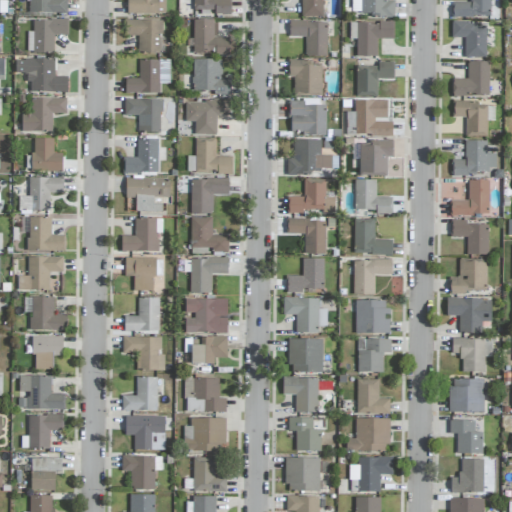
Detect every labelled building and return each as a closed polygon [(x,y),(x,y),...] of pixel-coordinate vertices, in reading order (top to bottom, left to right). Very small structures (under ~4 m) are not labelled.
[(30,0),(30,13),(66,14),(66,0),(30,0)] [(127,0),(127,14),(165,14),(165,0),(127,0)] [(193,0),(193,11),(209,10),(209,14),(229,14),(229,0),(193,0)] [(322,0),(301,0),(301,17),(322,17),(322,0)] [(388,0),(360,0),(360,17),(394,18),(394,1),(389,0),(388,0)] [(489,0),(469,0),(470,3),(452,2),(452,17),(490,18),(489,0)] [(53,53),(53,35),(67,36),(68,20),(33,20),(33,32),(28,32),(27,53),(53,53)] [(164,53),(164,38),(161,38),(161,21),(126,20),(126,36),(137,36),(137,53),(164,53)] [(213,21),(193,20),(192,54),(229,55),(229,38),(213,37),(213,21)] [(326,57),(327,22),(289,21),(289,37),(305,37),(304,56),(326,57)] [(377,57),(376,40),(393,39),(392,23),(350,23),(350,39),(356,39),(356,57),(377,57)] [(452,38),(464,38),(464,58),(486,57),(485,23),(451,24),(452,38)] [(29,92),(67,93),(67,77),(54,76),(55,60),(16,59),(15,73),(29,74),(29,92)] [(125,94),(159,93),(159,84),(170,83),(169,60),(138,61),(138,78),(125,79),(125,94)] [(229,96),(229,78),(221,78),(222,61),(193,60),(192,91),(215,91),(215,95),(229,96)] [(321,62),(288,61),(287,77),(294,77),(293,95),(320,95),(321,62)] [(378,66),(356,66),(356,97),(377,97),(377,80),(392,80),(392,62),(378,63),(378,66)] [(489,62),(467,62),(467,79),(452,79),(452,96),(488,96),(489,62)] [(21,132),(52,133),(52,114),(66,114),(66,99),(31,99),(30,114),(21,114),(21,132)] [(138,116),(138,133),(161,134),(161,101),(125,100),(125,116),(138,116)] [(326,106),(318,105),(318,101),(290,100),(289,134),(325,136),(326,106)] [(194,135),(216,135),(217,116),(230,116),(230,101),(186,101),(185,122),(194,122),(194,135)] [(387,101),(354,101),(354,136),(392,136),(392,122),(375,122),(375,119),(387,118),(387,101)] [(487,137),(486,121),(494,121),(493,103),(452,104),(453,117),(465,117),(465,137),(487,137)] [(231,174),(231,157),(215,157),(216,139),(195,138),(194,161),(188,161),(187,173),(231,174)] [(62,172),(62,153),(53,153),(53,139),(32,139),(32,172),(62,172)] [(123,158),(122,173),(157,174),(158,140),(136,140),(136,158),(123,158)] [(320,140),(293,141),(293,159),(287,159),(287,173),(331,172),(331,156),(321,156),(320,140)] [(386,176),(387,158),(391,158),(392,142),(353,141),(352,160),(359,160),(359,175),(386,176)] [(486,142),(465,141),(464,160),(451,160),(451,176),(476,176),(476,172),(488,173),(488,168),(495,168),(496,154),(486,154),(486,142)] [(62,194),(63,178),(29,178),(29,211),(49,212),(49,193),(62,194)] [(125,198),(136,199),(135,212),(161,212),(162,204),(153,204),(153,198),(169,198),(169,180),(126,179),(125,198)] [(191,214),(212,214),(212,195),(228,195),(228,179),(190,180),(191,214)] [(325,180),(303,179),(303,197),(287,197),(287,214),(303,214),(303,211),(334,212),(334,198),(324,197),(325,180)] [(488,180),(468,181),(468,201),(450,201),(450,216),(489,215),(488,180)] [(375,181),(355,181),(354,211),(376,211),(376,215),(391,215),(391,198),(375,198),(375,181)] [(64,236),(51,235),(51,218),(28,218),(27,252),(64,252),(64,236)] [(228,236),(211,236),(211,218),(190,218),(191,254),(210,254),(210,253),(228,252),(228,236)] [(120,252),(157,252),(157,234),(161,234),(162,219),(134,219),(134,236),(121,236),(120,252)] [(286,234),(304,235),(303,254),(324,255),(325,221),(286,219),(286,234)] [(353,255),(391,255),(392,241),(374,240),(374,220),(354,220),(353,255)] [(488,225),(466,225),(466,221),(450,221),(450,238),(466,238),(466,255),(488,256),(488,225)] [(63,257),(28,257),(27,276),(18,276),(18,290),(48,291),(48,272),(62,273),(63,257)] [(190,258),(189,293),(211,293),(211,274),(227,274),(227,259),(190,258)] [(133,291),(152,291),(152,277),(162,277),(162,259),(124,259),(124,277),(133,277),(133,291)] [(323,259),(302,259),(301,277),(285,277),(285,293),(302,293),(302,289),(323,290),(323,259)] [(373,295),(373,275),(390,275),(391,260),(353,260),(353,295),(373,295)] [(449,295),(467,295),(467,290),(486,290),(486,260),(459,260),(459,278),(449,277),(449,295)] [(53,297),(30,298),(31,331),(66,330),(66,315),(53,315),(53,297)] [(158,332),(158,299),(138,298),(137,317),(124,316),(123,332),(158,332)] [(326,309),(318,309),(318,299),(283,298),(282,315),(295,315),(295,333),(317,334),(317,327),(326,327),(326,309)] [(226,334),(227,300),(184,299),(184,313),(193,313),(193,319),(183,319),(183,333),(226,334)] [(446,316),(459,316),(458,333),(481,334),(481,322),(490,322),(491,300),(446,299),(446,316)] [(354,334),(388,334),(388,301),(355,300),(354,334)] [(62,336),(33,337),(33,370),(53,369),(52,356),(63,356),(62,336)] [(163,371),(164,355),(160,355),(160,338),(122,337),(122,354),(136,355),(136,371),(163,371)] [(227,340),(191,339),(190,364),(213,365),(213,358),(226,359),(227,340)] [(321,373),(322,340),(286,339),(286,372),(321,373)] [(383,373),(383,353),(390,353),(390,340),(357,339),(357,373),(383,373)] [(452,355),(461,355),(460,372),(484,372),(484,357),(491,357),(491,339),(452,339),(452,355)] [(63,410),(63,394),(50,394),(50,377),(19,376),(18,391),(27,391),(27,398),(18,398),(17,409),(63,410)] [(122,396),(122,410),(156,411),(157,378),(136,377),(135,396),(122,396)] [(317,413),(317,378),(282,378),(282,395),(295,395),(294,413),(317,413)] [(218,379),(184,379),(184,412),(225,413),(225,398),(218,398),(218,379)] [(449,413),(483,413),(483,380),(450,379),(449,413)] [(389,415),(389,399),(378,399),(378,380),(356,380),(356,414),(389,415)] [(61,416),(28,415),(28,436),(21,436),(21,449),(48,449),(48,431),(61,431),(61,416)] [(164,417),(125,416),(125,435),(133,436),(133,450),(164,451),(164,417)] [(320,452),(320,430),(312,430),(312,419),(288,418),(288,432),(296,432),(295,451),(320,452)] [(224,419),(191,419),(191,427),(184,427),(185,452),(224,452),(224,419)] [(389,419),(355,419),(354,439),(346,439),(346,451),(388,452),(389,419)] [(474,433),(474,421),(449,421),(449,434),(456,434),(456,454),(482,454),(482,433),(474,433)] [(153,490),(154,471),(160,471),(161,457),(121,457),(121,471),(130,472),(130,490),(153,490)] [(193,458),(192,492),(225,493),(226,477),(214,477),(214,458),(193,458)] [(318,492),(319,459),(285,458),(285,491),(318,492)] [(379,493),(379,475),(392,475),(392,458),(357,458),(357,465),(348,466),(349,480),(357,480),(358,493),(379,493)] [(54,471),(61,471),(61,459),(31,459),(30,490),(54,491),(54,471)] [(483,460),(460,459),(460,478),(451,478),(450,493),(483,493),(483,460)] [(51,511),(52,496),(29,495),(29,511),(51,511)] [(379,511),(380,498),(355,497),(354,511),(379,511)] [(483,511),(483,499),(449,499),(449,511),(483,511)]
